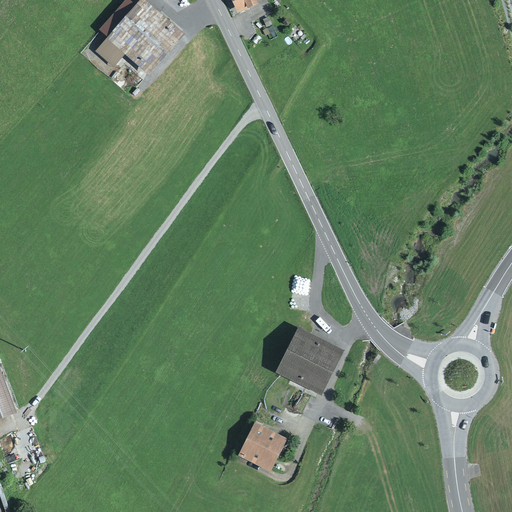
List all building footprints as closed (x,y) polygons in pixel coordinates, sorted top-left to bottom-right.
[(145,0),(137,0),(93,51),(111,66),(125,49),(152,73),(185,34),(145,0)] [(256,3),(254,0),(233,0),(238,8),(239,7),(240,10),(246,6),(247,7),(256,3)] [(299,326),(277,370),(320,391),(342,347),(299,326)] [(0,415),(9,412),(0,387),(0,415)] [(271,469),(287,437),(255,421),(239,454),(271,469)]
